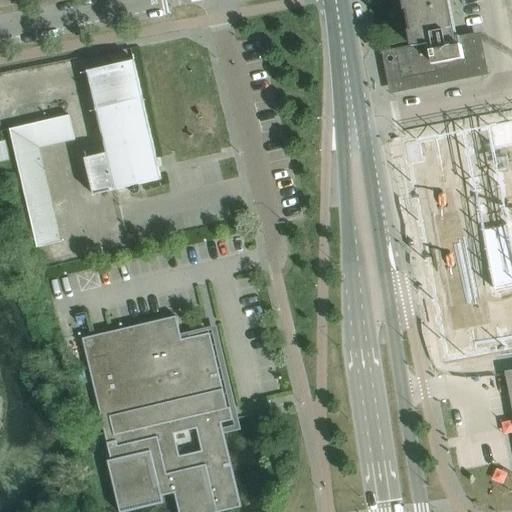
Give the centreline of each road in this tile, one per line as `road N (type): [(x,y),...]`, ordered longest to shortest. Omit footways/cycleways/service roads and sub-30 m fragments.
road 1 (tertiary): [(421,511),(366,164),(351,125)]
road 2 (tertiary): [(351,125),(343,159),(359,355),(385,511)]
road 3 (unclassified): [(216,0),(275,273)]
road 4 (residential): [(0,31),(166,0)]
road 5 (residential): [(351,125),(508,92)]
road 6 (tertiary): [(351,125),(335,0)]
